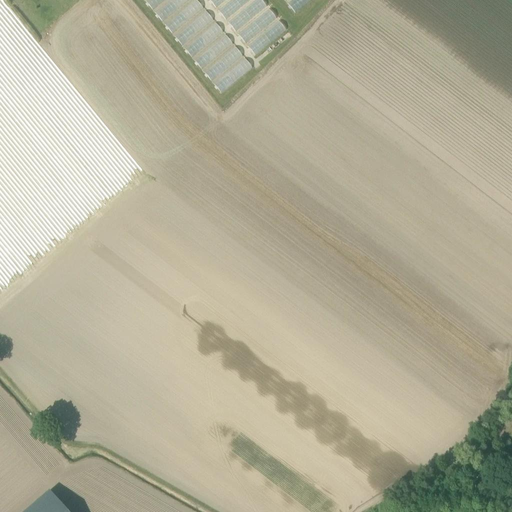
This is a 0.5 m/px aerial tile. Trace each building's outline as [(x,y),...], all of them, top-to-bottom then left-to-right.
[(145,0),(145,1),(153,10),(164,0),(145,0)] [(169,0),(154,12),(162,22),(188,0),(169,0)] [(194,0),(164,23),(172,33),(204,8),(197,0),(194,0)] [(209,0),(217,8),(225,0),(209,0)] [(229,0),(218,10),(226,20),(249,0),(229,0)] [(262,0),(254,0),(227,22),(235,32),(267,6),(262,0)] [(301,9),(310,0),(294,0),(289,5),(294,9),(298,5),(301,9)] [(237,32),(244,42),(277,19),(270,9),(237,32)] [(205,10),(174,36),(182,45),(213,19),(205,10)] [(225,33),(224,33),(216,22),(184,47),(201,69),(233,44),(225,33)] [(253,54),(287,32),(281,22),(247,44),(253,54)] [(247,60),(214,81),(220,90),(253,69),(247,60)]
